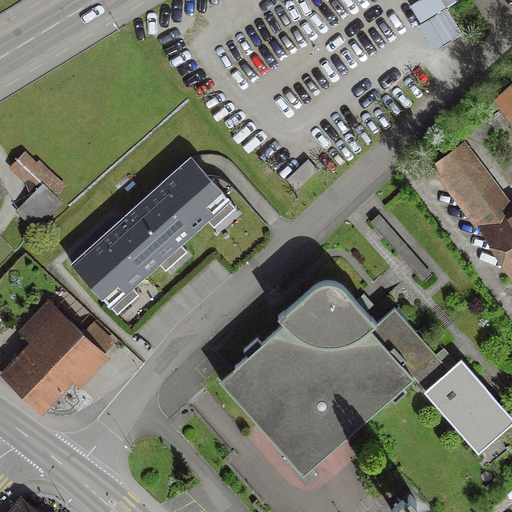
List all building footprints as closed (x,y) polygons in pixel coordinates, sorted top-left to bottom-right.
[(443,8),(422,20),(438,46),(459,33),(443,8)] [(511,86),(494,102),(511,126),(511,86)] [(511,215),(459,144),(431,165),(475,224),(478,222),(509,272),(511,270),(511,215)] [(224,192),(188,152),(69,259),(106,300),(224,192)] [(16,208),(35,227),(58,202),(51,196),(58,189),(21,154),(8,167),(22,179),(27,174),(38,185),(16,208)] [(306,159),(284,179),(294,190),(316,169),(306,159)] [(412,273),(420,283),(430,275),(376,214),(367,222),(412,273)] [(446,369),(433,354),(392,307),(374,323),(369,316),(368,316),(341,286),(334,282),(326,280),(319,281),(312,284),(282,311),(281,310),(275,316),(281,323),(259,343),(254,338),(241,350),(245,355),(232,366),(234,369),(219,382),(255,423),(270,410),(280,422),(294,410),(300,418),(305,421),(311,424),(318,425),(325,425),(331,423),(336,420),(344,413),(355,426),(388,397),(392,402),(403,392),(400,387),(411,378),(422,391),(423,390),(446,369)] [(29,341),(0,371),(0,374),(41,413),(43,411),(38,406),(93,348),(101,354),(102,353),(101,352),(110,343),(90,324),(81,333),(47,302),(19,332),(29,341)] [(511,419),(458,358),(446,369),(423,390),(422,391),(475,453),(511,420),(511,419)] [(5,511),(35,511),(18,498),(5,511)] [(419,511),(411,501),(399,511),(419,511)]
